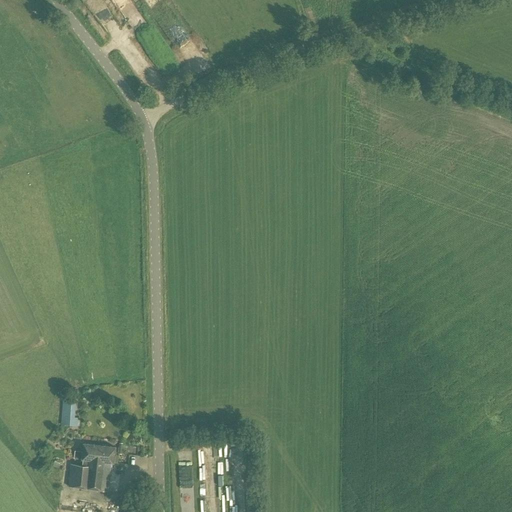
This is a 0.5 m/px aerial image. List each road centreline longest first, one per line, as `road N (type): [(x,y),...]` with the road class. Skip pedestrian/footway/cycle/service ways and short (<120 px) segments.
road 1 (tertiary): [(157,511),(149,141),(141,119)]
road 2 (unclassified): [(141,119),(177,96),(316,42),(456,0)]
road 3 (tertiary): [(141,119),(53,0)]
